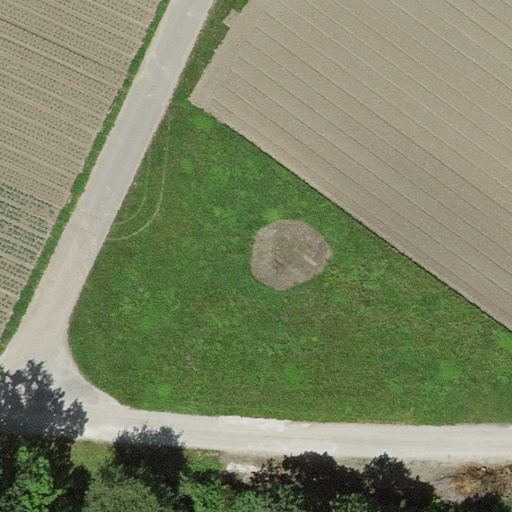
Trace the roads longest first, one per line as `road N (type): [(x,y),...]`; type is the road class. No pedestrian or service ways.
road 1 (track): [(511,449),(0,416)]
road 2 (track): [(195,0),(0,415)]
